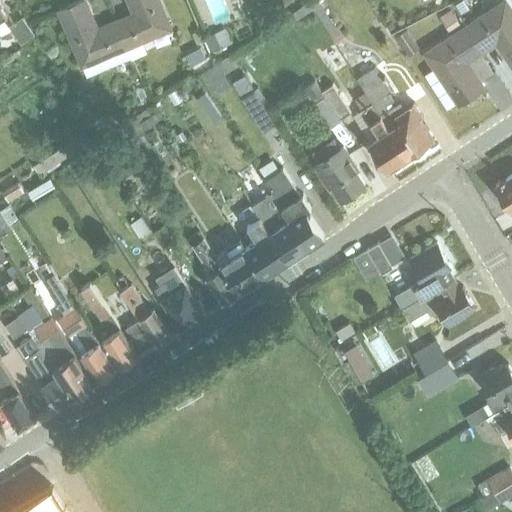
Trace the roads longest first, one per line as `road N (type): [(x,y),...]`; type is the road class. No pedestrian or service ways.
road 1 (residential): [(0,457),(443,165)]
road 2 (residential): [(511,280),(443,165)]
